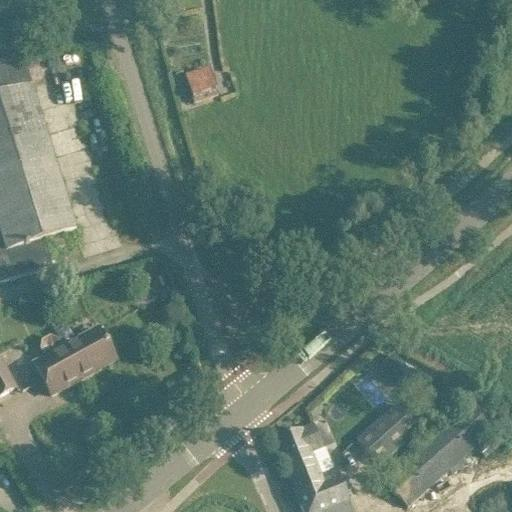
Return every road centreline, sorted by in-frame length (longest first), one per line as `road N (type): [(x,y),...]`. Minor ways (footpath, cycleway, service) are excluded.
road 1 (unclassified): [(229,380),(107,0)]
road 2 (secondary): [(239,415),(511,182)]
road 3 (secondary): [(116,511),(239,415)]
